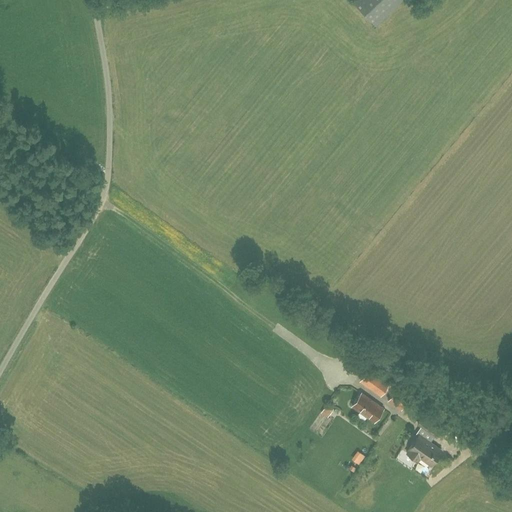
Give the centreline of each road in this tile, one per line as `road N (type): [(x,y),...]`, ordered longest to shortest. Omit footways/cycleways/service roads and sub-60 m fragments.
road 1 (track): [(102,200),(325,361),(442,375),(507,393)]
road 2 (unclassified): [(0,378),(107,182),(109,96),(91,0)]
road 3 (track): [(430,486),(463,457),(507,393)]
